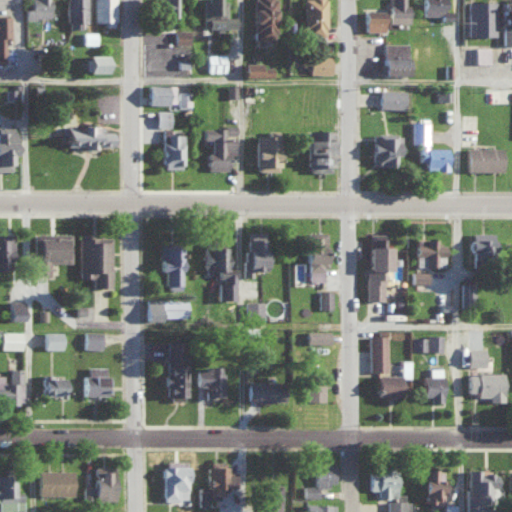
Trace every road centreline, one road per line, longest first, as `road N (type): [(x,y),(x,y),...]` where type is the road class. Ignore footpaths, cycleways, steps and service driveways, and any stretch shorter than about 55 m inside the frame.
road 1 (residential): [(511,439),(0,434)]
road 2 (residential): [(0,201),(511,200)]
road 3 (residential): [(351,511),(346,200)]
road 4 (residential): [(134,511),(142,201)]
road 5 (residential): [(142,201),(142,0)]
road 6 (residential): [(346,200),(358,0)]
